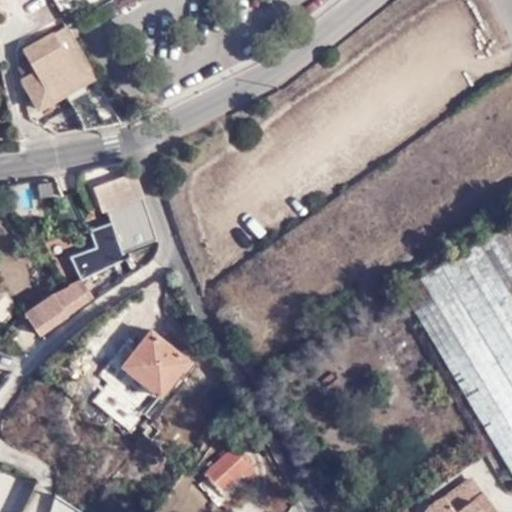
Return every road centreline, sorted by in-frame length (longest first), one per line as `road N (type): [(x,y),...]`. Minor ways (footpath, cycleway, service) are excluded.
road 1 (residential): [(0,169),(136,141),(262,83),(367,0)]
road 2 (residential): [(170,248),(23,369),(0,402)]
